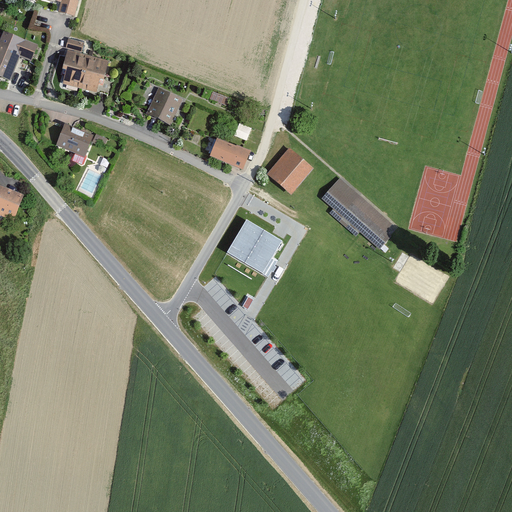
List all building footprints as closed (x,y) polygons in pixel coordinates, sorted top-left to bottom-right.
[(58,13),(74,17),(79,1),(75,0),(51,0),(61,2),(58,13)] [(38,45),(26,41),(27,41),(5,33),(1,44),(0,43),(0,77),(11,82),(20,58),(32,62),(38,45)] [(71,52),(63,86),(100,94),(108,61),(71,52)] [(173,127),(184,102),(159,91),(148,116),(173,127)] [(56,147),(87,159),(96,135),(65,124),(56,147)] [(247,143),(252,129),(239,124),(233,137),(247,143)] [(212,158),(246,172),(253,155),(219,140),(212,158)] [(268,176),(293,197),(316,171),(291,150),(268,176)] [(320,200),(378,251),(397,229),(340,178),(320,200)] [(0,186),(0,216),(15,222),(25,196),(0,186)] [(247,219),(228,253),(265,273),(284,239),(247,219)]
